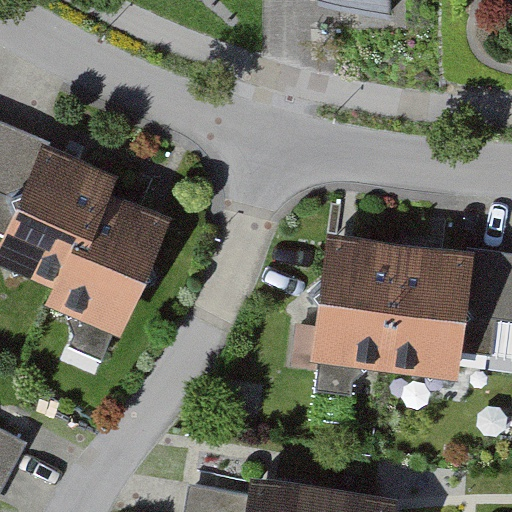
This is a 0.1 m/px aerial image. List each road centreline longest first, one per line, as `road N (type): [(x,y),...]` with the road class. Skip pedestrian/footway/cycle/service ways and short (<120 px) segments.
road 1 (residential): [(278,141),(198,354),(86,511)]
road 2 (residential): [(0,14),(165,100),(278,141)]
road 3 (residential): [(278,141),(511,171)]
